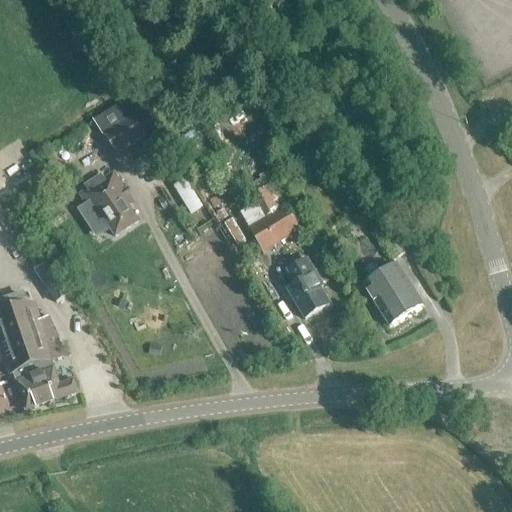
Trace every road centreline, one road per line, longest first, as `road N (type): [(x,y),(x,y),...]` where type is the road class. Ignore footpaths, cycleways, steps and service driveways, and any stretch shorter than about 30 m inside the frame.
road 1 (tertiary): [(0,449),(186,413),(511,379)]
road 2 (tertiary): [(511,315),(456,140),(384,0)]
